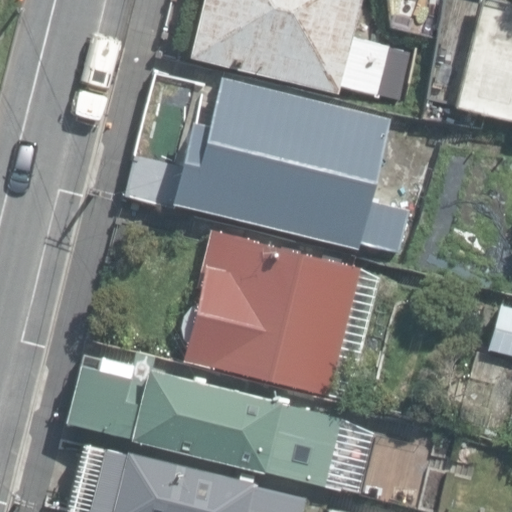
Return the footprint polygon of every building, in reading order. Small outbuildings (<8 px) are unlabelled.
[(335,82),(389,97),(402,48),(347,32),(356,0),(194,0),(180,52),(331,95),(335,82)] [(475,0),(451,105),(511,119),(511,2),(502,0),(475,0)] [(356,238),(397,248),(408,205),(368,195),(388,114),(216,72),(204,122),(188,118),(168,199),(354,245),(356,238)] [(120,189),(164,200),(174,160),(130,148),(120,189)] [(182,359),(328,395),(359,266),(208,229),(199,268),(203,269),(193,308),(188,310),(181,316),(179,324),(180,334),(186,341),(182,359)] [(511,354),(511,306),(496,303),(485,348),(511,354)] [(339,416),(150,369),(153,355),(133,351),(127,376),(77,363),(63,421),(322,485),(339,416)] [(511,511),(511,469),(370,433),(354,495),(420,511),(511,511)] [(298,511),(303,496),(130,453),(131,450),(100,442),(82,511),(298,511)] [(397,511),(349,500),(345,511),(397,511)]
